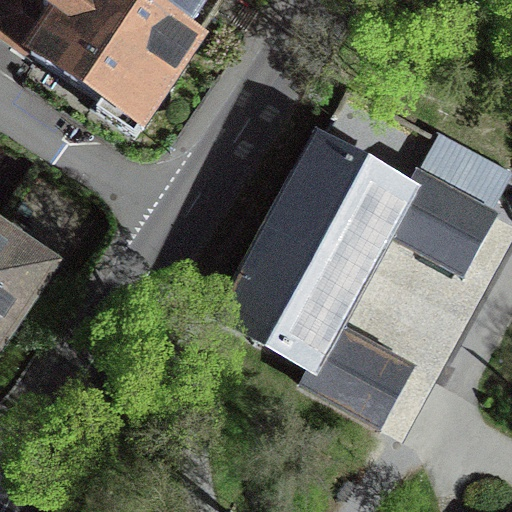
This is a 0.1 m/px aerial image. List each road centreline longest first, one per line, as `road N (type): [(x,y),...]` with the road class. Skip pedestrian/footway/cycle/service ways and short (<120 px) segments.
road 1 (tertiary): [(178,224),(3,511)]
road 2 (tertiary): [(330,0),(178,224)]
road 3 (residential): [(178,224),(0,101)]
